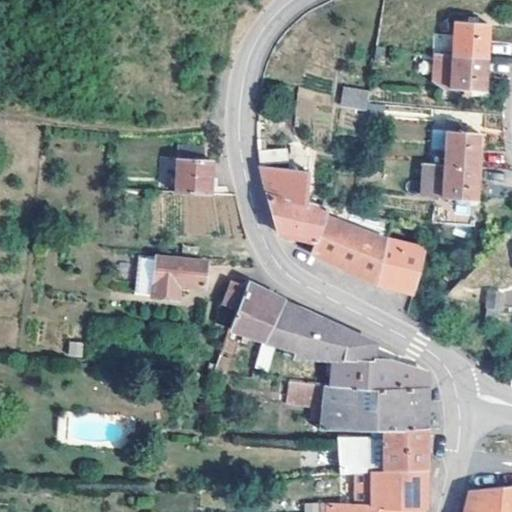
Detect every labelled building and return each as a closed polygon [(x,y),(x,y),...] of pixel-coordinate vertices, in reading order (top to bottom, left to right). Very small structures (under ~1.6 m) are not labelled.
[(455,22),(452,54),(484,57),(487,24),(455,22)] [(482,91),(484,57),(452,54),(435,53),(433,81),(440,88),(482,91)] [(339,105),(365,110),(368,91),(342,86),(339,105)] [(387,105),(369,102),(366,118),(385,120),(387,105)] [(476,166),(479,133),(467,132),(468,125),(461,124),(461,131),(458,131),(459,118),(447,118),(443,163),(476,166)] [(177,160),(202,162),(203,148),(178,147),(177,160)] [(260,150),(261,164),(289,162),(288,150),(266,151),(260,150)] [(177,160),(176,192),(210,194),(211,162),(202,162),(177,160)] [(443,163),(421,161),(418,195),(440,197),(473,200),(476,166),(443,163)] [(330,208),(328,207),(309,203),(311,170),(261,165),(272,207),(279,233),(300,237),(317,240),(319,241),(327,217),(328,217),(330,208)] [(317,240),(312,252),(312,255),(356,273),(360,276),(378,285),(388,239),(391,220),(353,211),(347,226),(328,217),(327,217),(319,241),(317,240)] [(428,248),(388,239),(378,285),(397,289),(416,292),(428,248)] [(205,287),(207,262),(158,257),(157,276),(145,275),(143,296),(178,299),(179,284),(205,287)] [(230,328),(247,286),(232,280),(215,323),(229,327),(230,328)] [(265,340),(286,301),(267,291),(251,284),(249,282),(247,286),(230,328),(263,340),(265,340)] [(511,312),(511,288),(485,290),(486,314),(511,312)] [(322,319),(286,301),(265,340),(263,340),(261,348),(271,350),(273,343),(286,347),(284,355),(295,358),(315,359),(333,359),(333,358),(372,361),(372,360),(374,343),(322,319)] [(232,355),(237,343),(225,339),(221,350),(232,355)] [(219,355),(215,365),(212,371),(226,373),(231,360),(219,355)] [(428,388),(429,390),(432,390),(433,388),(431,387),(427,373),(392,362),(372,360),(372,361),(333,358),(333,359),(331,382),(331,383),(360,384),(428,388)] [(212,371),(215,365),(210,362),(207,368),(212,371)] [(428,388),(360,384),(331,383),(331,382),(323,381),(312,380),(289,378),(283,416),(293,417),(308,419),(307,430),(321,432),(321,429),(338,429),(339,437),(338,440),(372,440),(372,436),(374,437),(375,428),(385,429),(428,428),(428,406),(429,390),(428,388)] [(56,438),(117,446),(120,421),(59,413),(56,438)] [(293,417),(283,416),(266,414),(264,426),(292,429),(293,417)] [(428,428),(385,429),(385,459),(372,459),(372,440),(338,440),(339,474),(354,473),(376,471),(384,470),(384,469),(427,469),(427,457),(428,451),(428,428)] [(427,469),(384,469),(384,470),(376,471),(376,489),(376,507),(427,509),(427,487),(427,469)] [(354,473),(339,474),(338,489),(355,489),(354,473)] [(511,511),(511,486),(471,491),(468,503),(465,511),(511,511)] [(339,505),(376,507),(376,489),(355,489),(338,489),(339,504),(339,505)] [(426,511),(427,509),(376,507),(339,505),(339,504),(320,503),(319,511),(426,511)]
